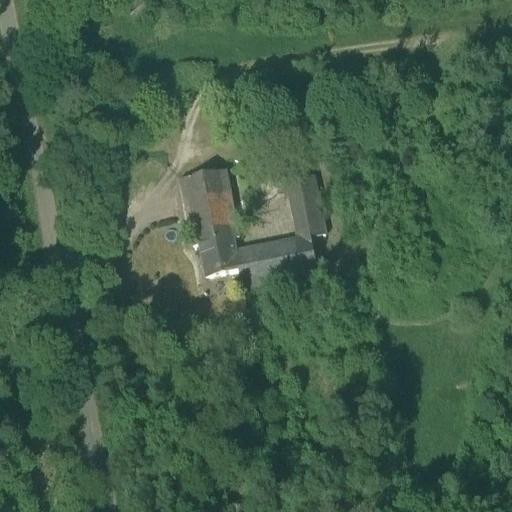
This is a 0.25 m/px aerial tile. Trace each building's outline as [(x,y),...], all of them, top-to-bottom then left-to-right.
[(227,173),(180,182),(190,232),(236,223),(230,194),(231,194),(227,173)] [(313,178),(288,183),(290,197),(299,241),(311,238),(311,240),(325,237),(313,178)] [(236,223),(190,232),(193,249),(199,248),(206,281),(239,274),(235,254),(236,254),(233,241),(239,240),(236,223)] [(236,254),(235,254),(239,274),(242,291),(289,282),(318,277),(311,240),(311,238),(299,241),(236,254)] [(289,282),(242,291),(246,312),(293,304),(289,282)]
